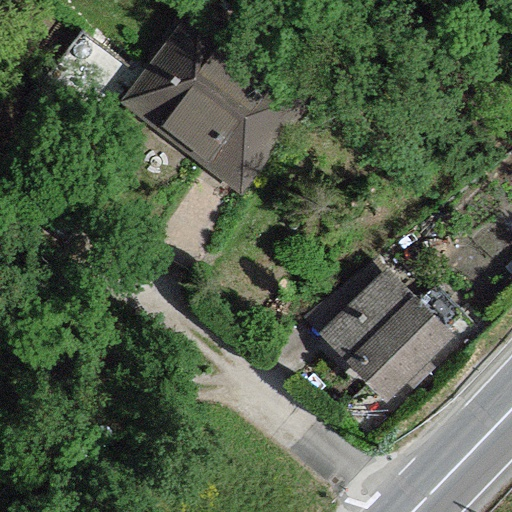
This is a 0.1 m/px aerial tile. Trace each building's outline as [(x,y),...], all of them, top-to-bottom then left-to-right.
[(245,118),(273,138),(304,98),(197,17),(130,104),(211,163),(245,118)] [(52,82),(72,97),(110,48),(89,32),(52,82)] [(110,48),(72,97),(99,117),(137,68),(110,48)] [(240,184),(273,138),(245,118),(211,163),(240,184)] [(451,327),(422,299),(410,311),(382,284),(333,336),(359,361),(352,369),(366,381),(373,374),(391,390),(408,372),(427,353),(440,339),(451,327)] [(422,299),(451,327),(463,315),(433,287),(422,299)] [(408,372),(420,383),(438,364),(427,353),(408,372)]
